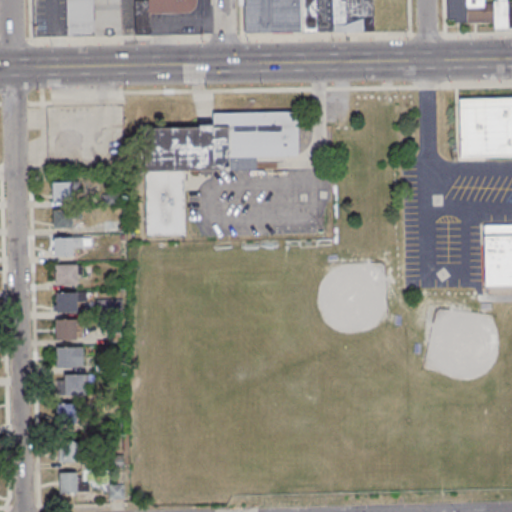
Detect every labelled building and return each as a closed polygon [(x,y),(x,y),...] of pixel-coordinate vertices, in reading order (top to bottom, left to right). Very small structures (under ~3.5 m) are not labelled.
[(65,0),(67,36),(153,34),(152,14),(196,13),(195,0),(128,0),(121,0),(120,0),(65,0)] [(374,32),(373,0),(243,0),(244,34),(374,32)] [(511,0),(448,0),(448,23),(496,23),(496,28),(511,28),(511,0)] [(511,156),(460,158),(458,100),(511,98),(511,156)] [(147,237),(145,130),(200,129),(200,127),(215,126),(214,116),(297,114),(298,157),(258,158),(258,170),(211,171),(211,175),(201,175),(201,172),(185,172),(187,236),(147,237)] [(72,183),(51,183),(51,202),(72,202),(72,183)] [(53,211),(53,229),(74,229),(74,211),(53,211)] [(511,285),(486,286),(485,227),(511,226),(511,285)] [(81,246),(81,238),(53,238),(53,257),(75,257),(75,246),(81,246)] [(79,265),(54,265),(54,286),(79,286),(79,265)] [(78,293),(55,293),(55,313),(78,313),(78,293)] [(55,319),(55,339),(78,339),(78,319),(55,319)] [(56,347),(56,368),(83,368),(83,347),(56,347)] [(63,376),(63,396),(87,396),(87,376),(63,376)] [(58,426),(81,426),(81,406),(58,406),(58,426)] [(58,442),(58,463),(83,463),(83,442),(58,442)] [(79,473),(59,473),(59,495),(79,495),(79,473)] [(122,498),(122,488),(112,488),(112,498),(122,498)]
